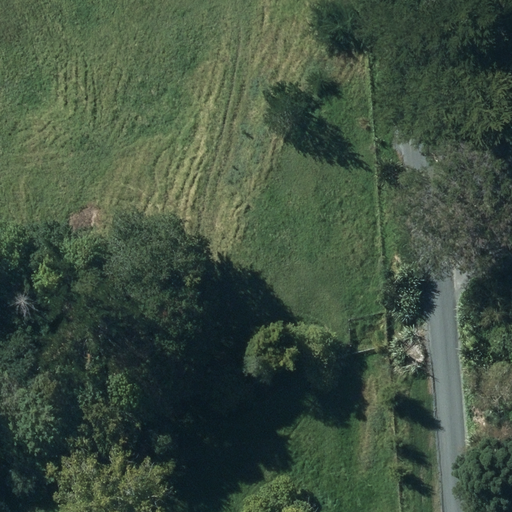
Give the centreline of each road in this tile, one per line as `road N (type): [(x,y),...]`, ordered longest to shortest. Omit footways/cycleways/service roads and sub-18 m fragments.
road 1 (unclassified): [(385,0),(419,511)]
road 2 (unknown): [(402,260),(511,174)]
